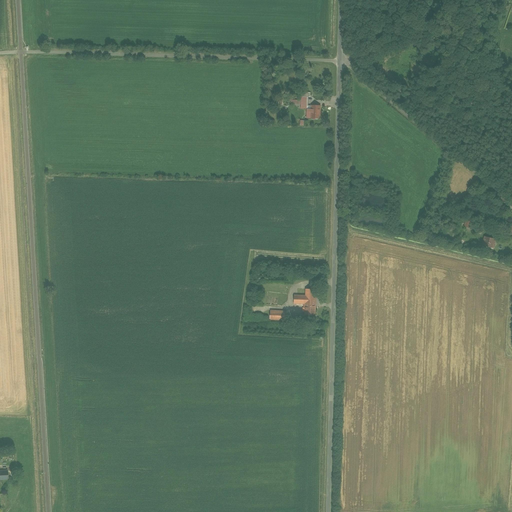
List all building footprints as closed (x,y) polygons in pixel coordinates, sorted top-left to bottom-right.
[(323,118),(323,105),(313,105),(313,108),(309,108),(308,118),(323,118)] [(476,220),(467,217),(464,228),(473,231),(476,220)] [(495,240),(485,238),(483,247),(493,250),(495,240)] [(319,290),(308,289),(307,295),(307,304),(307,315),(318,315),(319,290)] [(296,304),(307,304),(307,295),(296,295),(296,304)] [(288,311),(272,310),(272,321),(287,322),(288,311)] [(0,478),(10,478),(9,469),(0,469),(0,478)]
